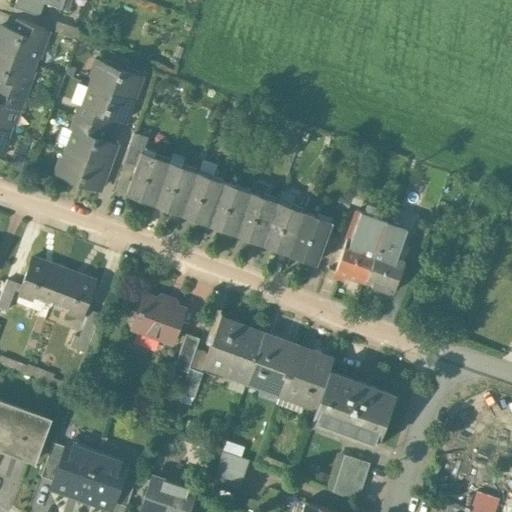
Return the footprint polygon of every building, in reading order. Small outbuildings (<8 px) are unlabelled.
[(44,0),(17,0),(15,7),(38,16),(44,2),(44,0)] [(47,28),(18,18),(14,30),(14,31),(42,41),(47,28)] [(42,41),(14,31),(14,30),(2,25),(0,30),(0,49),(34,62),(42,41)] [(34,62),(0,49),(0,74),(26,84),(34,62)] [(140,77),(100,62),(92,84),(132,99),(140,77)] [(26,84),(0,74),(0,88),(21,96),(26,84)] [(132,99),(92,84),(84,106),(110,116),(123,121),(132,99)] [(21,96),(0,88),(0,101),(17,108),(21,96)] [(17,108),(0,101),(0,126),(9,130),(17,108)] [(110,116),(84,106),(80,118),(106,128),(110,116)] [(106,128),(80,118),(75,130),(101,140),(102,139),(106,128)] [(9,130),(0,126),(0,151),(1,152),(9,130)] [(101,140),(75,130),(67,151),(107,166),(115,144),(102,139),(101,140)] [(147,137),(134,133),(124,161),(137,165),(141,152),(142,152),(147,137)] [(107,166),(67,151),(59,174),(98,188),(107,166)] [(142,152),(141,152),(137,165),(128,190),(139,194),(140,191),(146,193),(147,191),(157,194),(168,163),(152,158),(153,156),(142,152)] [(180,166),(168,161),(157,194),(155,200),(166,204),(167,202),(173,204),(174,202),(183,206),(195,173),(179,168),(180,166)] [(207,175),(196,171),(183,206),(182,209),(193,213),(194,212),(200,214),(201,212),(210,215),(222,183),(206,177),(207,175)] [(250,193),(234,188),(235,186),(223,181),(210,215),(209,219),(220,223),(221,221),(227,223),(227,222),(238,225),(250,193)] [(368,187),(358,183),(351,202),(361,206),(368,187)] [(261,195),(250,191),(238,225),(237,229),(248,233),(249,229),(265,235),(277,203),(261,197),(261,195)] [(289,206),(278,201),(265,235),(264,239),(275,243),(277,240),(293,245),(305,213),(289,208),(289,206)] [(357,210),(336,271),(365,281),(385,223),(386,221),(357,210)] [(317,215),(305,211),(293,245),(292,249),(302,253),(304,249),(319,255),(331,223),(316,218),(317,215)] [(365,281),(365,282),(392,292),(404,259),(396,256),(400,244),(406,229),(386,223),(387,221),(386,221),(385,223),(365,281)] [(408,247),(400,244),(396,256),(404,259),(408,247)] [(47,261),(33,256),(20,291),(33,296),(36,289),(54,296),(63,270),(46,263),(47,261)] [(81,276),(63,270),(54,296),(72,303),(70,309),(84,314),(96,279),(82,274),(81,276)] [(7,278),(0,296),(0,305),(8,309),(18,282),(7,278)] [(157,296),(145,292),(139,309),(133,311),(130,319),(133,326),(174,341),(186,307),(169,301),(167,295),(162,293),(157,296)] [(90,308),(80,335),(91,339),(101,312),(90,308)] [(262,332),(222,316),(204,363),(246,380),(262,332)] [(200,336),(187,332),(176,366),(188,370),(190,366),(200,336)] [(297,346),(263,334),(263,332),(262,332),(246,380),(247,381),(247,380),(280,392),(280,393),(281,393),(298,345),(297,346)] [(298,345),(281,393),(282,392),(315,405),(315,406),(316,406),(330,368),(334,358),(333,358),(332,359),(298,347),(299,345),(298,345)] [(203,371),(190,366),(188,370),(181,391),(195,396),(203,371)] [(395,392),(330,368),(316,406),(310,421),(313,422),(316,413),(322,416),(321,421),(370,439),(372,434),(379,437),(377,442),(379,442),(388,417),(386,416),(395,392)] [(50,418),(0,399),(0,446),(35,459),(50,418)] [(98,450),(69,440),(67,446),(55,480),(53,485),(82,496),(98,450)] [(53,441),(41,475),(55,480),(67,446),(53,441)] [(127,461),(98,450),(82,496),(111,506),(113,500),(125,466),(127,461)] [(248,459),(224,450),(220,462),(245,471),(248,459)] [(344,455),(333,491),(357,500),(369,463),(344,455)] [(245,471),(220,462),(216,474),(241,483),(245,471)] [(139,471),(125,466),(113,500),(127,505),(139,471)] [(187,511),(195,489),(153,474),(141,508),(153,511),(187,511)] [(241,483),(216,474),(212,486),(237,494),(241,483)] [(477,490),(470,511),(481,511),(488,494),(477,490)] [(494,511),(499,497),(488,494),(481,511),(494,511)] [(340,511),(305,501),(301,511),(340,511)]
